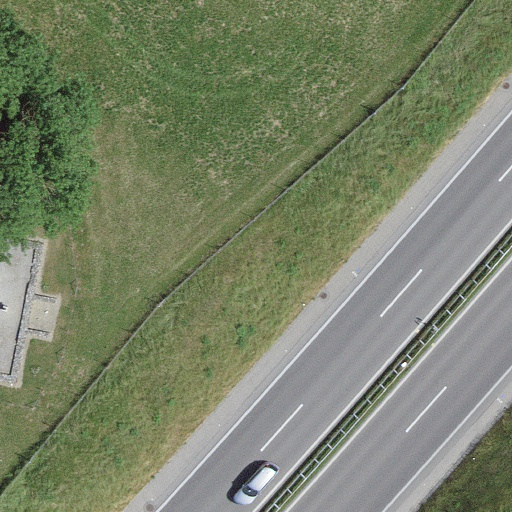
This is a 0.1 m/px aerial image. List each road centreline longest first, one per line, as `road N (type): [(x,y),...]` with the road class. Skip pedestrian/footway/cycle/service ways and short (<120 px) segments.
road 1 (motorway): [(511,153),(192,511)]
road 2 (motorway): [(325,511),(511,300)]
